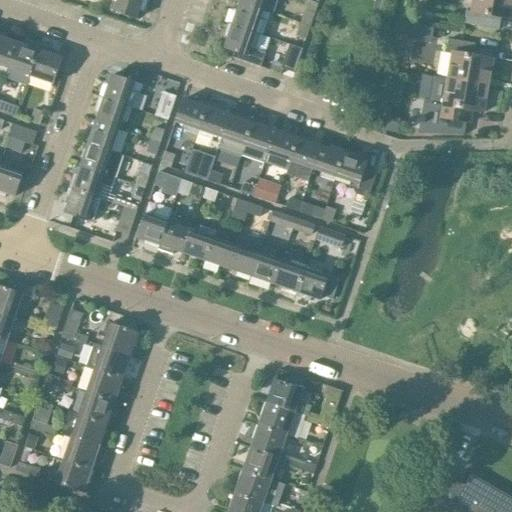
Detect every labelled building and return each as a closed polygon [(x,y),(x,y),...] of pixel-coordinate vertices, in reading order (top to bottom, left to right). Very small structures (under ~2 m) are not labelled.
[(112,0),(112,1),(109,11),(113,12),(136,20),(139,11),(144,12),(147,0),(112,0)] [(240,0),(239,3),(262,11),(262,10),(273,14),(277,0),(240,0)] [(511,0),(472,0),(471,13),(465,12),(464,24),(499,30),(501,18),(511,19),(511,0)] [(232,11),(227,25),(258,36),(263,21),(259,19),(262,11),(239,3),(236,12),(232,11)] [(300,25),(309,28),(314,15),(304,12),(300,25)] [(227,25),(222,40),(226,41),(223,50),(227,51),(225,56),(259,67),(266,48),(255,45),(258,36),(227,25)] [(305,39),(309,28),(300,25),(296,36),(305,39)] [(0,65),(7,68),(16,42),(0,36),(0,65)] [(447,80),(488,86),(493,59),(473,56),(475,44),(448,40),(446,53),(452,54),(447,80)] [(7,68),(30,76),(40,46),(26,41),(25,45),(16,42),(7,68)] [(55,51),(40,46),(30,76),(53,85),(62,58),(53,55),(55,51)] [(288,46),(280,69),(293,74),(301,50),(288,46)] [(105,83),(100,98),(130,108),(135,93),(131,92),(134,84),(112,76),(109,84),(105,83)] [(421,117),(420,123),(422,124),(420,133),(463,134),(465,122),(470,123),(472,111),(483,113),(488,86),(447,80),(435,78),(431,103),(426,102),(423,117),(421,117)] [(162,93),(154,116),(167,121),(175,98),(162,93)] [(99,114),(96,123),(118,130),(121,122),(124,123),(130,108),(100,98),(95,113),(99,114)] [(197,135),(207,104),(191,99),(190,103),(182,100),(174,123),(182,126),(181,130),(197,135)] [(16,106),(0,100),(0,112),(13,117),(16,106)] [(212,136),(221,139),(229,116),(220,113),(221,109),(207,104),(197,135),(211,140),(212,136)] [(21,105),(16,118),(27,122),(32,109),(21,105)] [(221,139),(217,150),(240,158),(251,124),(229,116),(221,139)] [(96,123),(88,145),(110,153),(118,130),(96,123)] [(242,157),(263,164),(273,131),(251,124),(240,158),(241,158),(242,157)] [(38,133),(14,125),(9,138),(33,146),(38,133)] [(150,141),(160,144),(165,131),(154,127),(150,141)] [(263,164),(286,171),(296,139),(273,131),(263,164)] [(290,163),(311,171),(319,147),(296,139),(286,171),(287,172),(290,163)] [(156,156),(160,144),(150,141),(146,153),(156,156)] [(88,145),(80,167),(103,175),(103,174),(116,179),(123,157),(110,153),(88,145)] [(318,177),(333,182),(344,151),(328,146),(327,150),(319,147),(311,171),(319,173),(318,177)] [(365,202),(367,194),(373,176),(362,172),(365,163),(356,160),(358,156),(344,151),(333,182),(357,190),(354,198),(365,202)] [(207,181),(214,158),(206,156),(202,168),(198,167),(194,177),(207,181)] [(215,159),(214,158),(207,181),(219,186),(223,175),(211,171),(215,159)] [(1,162),(0,165),(0,196),(4,198),(6,194),(15,197),(23,174),(24,170),(16,167),(1,162)] [(74,175),(68,189),(99,200),(103,186),(112,189),(116,179),(103,174),(103,175),(80,167),(77,176),(74,175)] [(157,172),(153,186),(163,189),(163,188),(177,193),(180,182),(167,178),(168,176),(157,172)] [(139,173),(135,186),(145,189),(149,176),(139,173)] [(256,186),(255,186),(251,197),(266,201),(269,189),(266,186),(267,179),(267,176),(260,174),(256,186)] [(251,197),(255,186),(243,182),(240,192),(251,197)] [(201,198),(204,188),(192,184),(188,194),(201,198)] [(145,189),(135,186),(130,199),(141,202),(145,189)] [(218,193),(204,188),(201,198),(214,203),(218,193)] [(68,189),(63,204),(67,205),(64,214),(87,222),(91,223),(93,214),(99,200),(68,189)] [(297,212),(301,202),(289,198),(285,208),(297,212)] [(246,213),(249,203),(238,199),(234,209),(246,213)] [(314,207),(301,202),(297,212),(311,217),(314,207)] [(263,208),(249,203),(246,213),(259,218),(263,208)] [(329,203),(327,208),(322,221),(331,224),(337,206),(329,203)] [(123,208),(115,231),(128,235),(136,212),(123,208)] [(291,230),(295,218),(273,211),(269,223),(291,230)] [(142,244),(157,249),(168,219),(153,213),(151,218),(143,215),(135,238),(144,241),(142,244)] [(315,225),(295,218),(291,230),(311,237),(315,225)] [(173,251),(182,254),(190,231),(189,231),(190,226),(168,219),(157,249),(172,254),(173,251)] [(198,234),(190,231),(182,254),(204,261),(215,230),(200,226),(198,234)] [(320,227),(315,240),(341,249),(346,236),(320,227)] [(204,261),(227,269),(235,247),(227,244),(230,236),(215,230),(204,261)] [(250,277),(260,247),(261,245),(238,237),(235,247),(227,269),(250,277)] [(250,277),(273,285),(280,262),(272,260),(275,252),(260,247),(250,277)] [(279,291),(295,297),(305,266),(289,261),(288,265),(280,262),(273,285),(280,288),(279,291)] [(319,271),(305,266),(295,297),(308,301),(309,298),(318,301),(326,278),(317,275),(319,271)] [(0,313),(16,319),(23,297),(33,300),(36,290),(10,280),(6,290),(0,287),(0,313)] [(43,324),(41,332),(53,336),(63,309),(50,305),(43,324)] [(73,343),(75,335),(82,316),(70,312),(61,339),(73,343)] [(0,313),(0,338),(8,342),(16,319),(0,313)] [(41,332),(43,324),(32,320),(29,327),(41,332)] [(109,326),(101,348),(130,358),(138,336),(109,326)] [(101,348),(94,346),(94,344),(87,341),(87,339),(75,335),(73,343),(85,347),(92,349),(86,368),(93,371),(123,381),(130,358),(101,348)] [(13,373),(25,377),(28,369),(16,364),(13,373)] [(41,373),(28,369),(25,377),(38,382),(41,373)] [(93,371),(85,394),(115,404),(123,381),(93,371)] [(57,388),(61,378),(48,374),(45,384),(57,388)] [(73,383),(61,378),(57,388),(70,392),(73,383)] [(294,413),(295,412),(303,388),(274,378),(266,403),(294,413)] [(85,394),(78,415),(68,411),(68,413),(107,427),(115,404),(85,394)] [(326,396),(319,416),(316,424),(328,428),(338,400),(326,396)] [(266,403),(258,425),(287,435),(297,439),(305,415),(295,412),(294,413),(266,403)] [(7,421),(10,422),(13,413),(1,409),(0,411),(0,423),(5,425),(7,421)] [(316,424),(319,416),(308,412),(305,420),(316,424)] [(25,418),(13,413),(10,422),(22,427),(25,418)] [(70,438),(70,439),(99,449),(107,427),(68,413),(60,435),(70,438)] [(42,433),(45,424),(32,419),(29,429),(42,433)] [(57,428),(45,424),(42,433),(54,437),(57,428)] [(258,425),(250,448),(279,458),(287,435),(258,425)] [(29,434),(24,447),(34,450),(38,437),(29,434)] [(70,439),(62,462),(91,471),(99,449),(70,439)] [(250,448),(242,471),(271,481),(279,458),(250,448)] [(2,455),(0,460),(0,465),(10,468),(13,459),(2,455)] [(301,470),(304,463),(292,459),(290,466),(301,470)] [(83,495),(91,471),(62,462),(54,485),(83,495)] [(19,463),(16,472),(28,476),(31,467),(19,463)] [(315,467),(304,463),(301,470),(313,474),(315,467)] [(242,471),(234,494),(273,507),(275,508),(277,509),(278,503),(280,497),(284,485),(271,481),(242,471)] [(511,511),(511,497),(474,475),(468,485),(439,475),(425,511),(511,511)] [(234,494),(227,511),(271,511),(273,507),(234,494)] [(275,508),(273,511),(274,511),(286,511),(288,509),(297,511),(299,511),(300,510),(278,503),(277,509),(275,508)]
